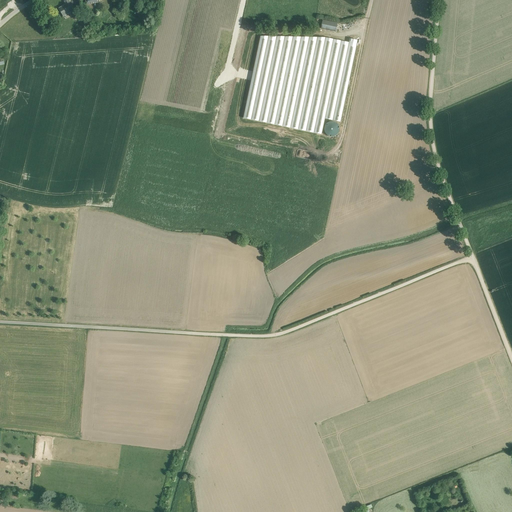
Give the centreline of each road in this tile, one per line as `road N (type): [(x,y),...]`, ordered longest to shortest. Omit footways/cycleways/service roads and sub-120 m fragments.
road 1 (unclassified): [(472,259),(267,335),(0,320)]
road 2 (unclassified): [(472,259),(432,146),(440,0)]
